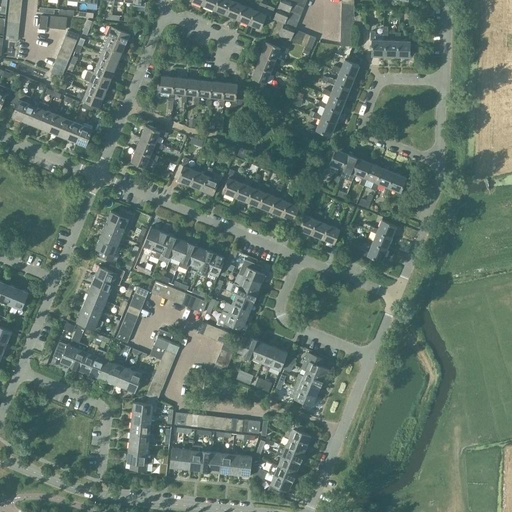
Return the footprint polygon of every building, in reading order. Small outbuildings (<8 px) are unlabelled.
[(203,0),(202,5),(214,10),(217,2),(217,0),(203,0)] [(214,10),(225,14),(228,7),(231,0),(217,0),(217,2),(214,10)] [(231,0),(228,7),(225,14),(237,19),(240,12),(243,5),(241,4),(242,0),(231,0)] [(237,19),(248,24),(251,17),(254,9),(253,9),(245,6),(247,3),(248,3),(249,0),(242,0),(241,4),(243,5),(240,12),(237,19)] [(251,17),(248,24),(260,29),(263,22),(266,14),(257,10),(260,3),(261,3),(262,0),(256,0),(256,1),(253,9),(254,9),(251,17)] [(288,13),(290,10),(293,3),(287,1),(285,0),(281,0),(278,9),(288,13)] [(290,10),(301,15),(304,8),(298,5),(293,3),(290,10)] [(278,9),(274,19),(277,20),(284,23),(287,18),(288,13),(278,9)] [(287,18),(298,22),(301,15),(290,10),(288,13),(287,18)] [(40,27),(47,28),(49,16),(41,15),(40,27)] [(287,18),(284,23),(284,25),(295,29),(298,22),(287,18)] [(106,35),(108,36),(127,43),(131,34),(109,25),(106,35)] [(279,36),(291,40),(295,29),(284,25),(279,36)] [(384,56),(397,56),(397,41),(396,41),(388,41),(388,26),(383,26),(383,40),(385,40),(384,56)] [(291,40),(296,42),(300,31),(295,29),(291,40)] [(68,30),(66,35),(77,40),(79,35),(68,30)] [(296,42),(301,44),(305,33),(300,31),(296,42)] [(371,55),(384,56),(385,40),(383,40),(375,40),(375,32),(371,32),(371,40),(372,40),(371,55)] [(301,44),(307,47),(311,36),(305,33),(301,44)] [(397,41),(397,56),(410,57),(410,41),(400,41),(400,33),(396,33),(396,41),(397,41)] [(66,35),(64,40),(75,45),(77,40),(66,35)] [(108,36),(105,45),(122,52),(126,43),(108,36)] [(311,36),(307,47),(312,49),(316,38),(311,36)] [(268,38),(261,54),(276,60),(277,58),(280,50),(287,54),(289,49),(280,46),(280,47),(279,47),(282,40),(275,37),(274,40),(268,38)] [(64,40),(62,46),(73,50),(75,45),(64,40)] [(105,45),(101,54),(119,61),(122,52),(105,45)] [(62,46),(59,51),(71,55),(73,50),(62,46)] [(59,51),(57,56),(69,61),(71,55),(59,51)] [(101,54),(97,63),(115,70),(119,61),(101,54)] [(261,54),(257,65),(272,71),(272,70),(275,62),(282,65),(284,61),(277,58),(276,60),(261,54)] [(57,56),(55,61),(66,66),(69,61),(57,56)] [(340,71),(354,77),(359,65),(354,63),(352,62),(345,60),(345,59),(341,69),(334,66),(333,70),(339,73),(340,71)] [(55,61),(53,66),(64,71),(66,66),(55,61)] [(97,63),(94,72),(111,79),(115,70),(97,63)] [(272,71),(257,65),(252,77),(267,83),(270,74),(278,77),(279,73),(272,70),(272,71)] [(64,71),(53,66),(51,72),(62,77),(64,71)] [(111,79),(94,72),(88,70),(84,79),(90,82),(90,81),(107,88),(111,79)] [(335,83),(350,89),(354,77),(340,71),(339,73),(336,80),(328,77),(327,81),(327,82),(334,85),(335,83)] [(160,91),(170,92),(168,109),(173,109),(174,93),(173,93),(175,77),(162,76),(160,91)] [(187,79),(175,77),(173,93),(174,93),(182,94),(181,102),(186,102),(187,94),(185,94),(187,79)] [(200,80),(187,79),(185,94),(187,94),(195,95),(194,103),(199,104),(199,96),(198,96),(200,80)] [(212,81),(200,80),(198,96),(199,96),(207,97),(207,104),(211,104),(212,97),(210,97),(212,81)] [(90,82),(86,90),(104,97),(107,88),(90,81),(90,82)] [(225,83),(212,81),(210,97),(212,97),(220,98),(219,105),(224,106),(225,99),(223,99),(225,83)] [(0,109),(3,103),(4,99),(9,101),(14,89),(0,83),(0,109)] [(238,84),(225,83),(223,99),(225,99),(232,100),(232,108),(236,108),(237,100),(236,100),(238,84)] [(330,94),(345,100),(350,89),(335,83),(334,85),(331,92),(323,89),(322,93),(329,96),(330,94)] [(104,97),(86,90),(82,100),(100,107),(104,97)] [(12,116),(22,120),(29,103),(28,103),(31,97),(15,91),(11,102),(17,104),(12,116)] [(329,96),(326,104),(319,101),(318,105),(325,108),(325,106),(340,112),(345,100),(330,94),(329,96)] [(31,124),(38,106),(39,103),(35,101),(33,105),(29,103),(22,120),(31,124)] [(31,124),(40,128),(47,110),(38,106),(31,124)] [(325,108),(321,115),(315,112),(313,116),(320,120),(320,118),(335,124),(340,112),(325,106),(325,108)] [(40,128),(49,131),(56,114),(47,110),(40,128)] [(49,131),(58,135),(65,117),(56,114),(49,131)] [(58,135),(67,139),(74,121),(65,117),(58,135)] [(320,120),(317,127),(310,124),(308,128),(316,131),(317,130),(325,134),(329,135),(331,136),(335,124),(320,118),(320,120)] [(67,139),(76,142),(83,125),(74,121),(67,139)] [(83,125),(76,142),(85,146),(94,125),(84,121),(83,125)] [(287,129),(295,132),(297,126),(289,123),(287,129)] [(169,134),(168,133),(160,130),(159,131),(146,125),(141,137),(155,143),(163,146),(163,145),(171,148),(172,145),(165,141),(157,138),(159,134),(167,137),(173,140),(175,136),(177,131),(172,128),(169,134)] [(141,137),(136,149),(150,155),(151,153),(154,145),(162,149),(163,146),(155,143),(141,137)] [(228,143),(226,152),(234,154),(236,145),(228,143)] [(238,155),(245,158),(248,150),(241,147),(238,155)] [(150,155),(136,149),(131,161),(145,167),(150,157),(157,160),(159,157),(151,153),(150,155)] [(342,169),(348,154),(336,149),(330,164),(339,168),(336,175),(334,181),(338,183),(341,177),(344,169),(342,169)] [(354,173),(360,159),(348,154),(342,169),(344,169),(351,172),(348,179),(352,181),(355,174),(354,173)] [(177,180),(189,185),(195,170),(194,169),(187,166),(189,159),(185,157),(182,164),(183,165),(177,180)] [(365,178),(371,163),(360,159),(354,173),(355,174),(363,177),(360,184),(364,186),(367,179),(365,178)] [(189,185),(201,189),(207,175),(205,174),(198,171),(201,164),(197,162),(194,169),(195,170),(189,185)] [(377,183),(383,168),(371,163),(365,178),(367,179),(374,182),(371,189),(376,191),(379,184),(377,183)] [(207,175),(201,189),(206,191),(205,192),(213,195),(218,183),(219,183),(222,176),(211,172),(213,169),(208,167),(205,174),(207,175)] [(379,184),(386,186),(383,194),(387,195),(390,188),(389,188),(395,173),(383,168),(377,183),(379,184)] [(223,192),(235,197),(241,182),(239,181),(232,178),(235,171),(230,169),(227,177),(229,177),(223,192)] [(390,188),(398,191),(395,198),(399,200),(402,192),(401,191),(404,184),(410,187),(414,185),(413,180),(406,178),(406,177),(395,173),(389,188),(390,188)] [(235,197),(246,201),(252,187),(251,186),(243,183),(246,176),(242,174),(239,181),(241,182),(235,197)] [(246,201),(258,206),(264,192),(262,191),(255,188),(258,180),(254,179),(251,186),(252,187),(246,201)] [(270,211),(281,216),(287,201),(286,200),(278,197),(281,190),(283,184),(279,183),(277,188),(274,196),(276,196),(270,211)] [(258,206),(270,211),(276,196),(274,196),(267,193),(270,185),(265,184),(262,191),(264,192),(258,206)] [(287,201),(281,216),(293,220),(299,206),(290,202),(293,195),(289,193),(286,200),(287,201)] [(359,205),(368,209),(371,202),(361,198),(359,205)] [(298,229),(310,234),(316,219),(315,218),(308,215),(310,208),(306,206),(303,214),(304,214),(298,229)] [(111,211),(107,221),(125,228),(129,218),(131,219),(134,213),(121,208),(118,214),(111,211)] [(310,234),(322,239),(328,224),(327,223),(319,220),(322,213),(318,211),(315,218),(316,219),(310,234)] [(328,224),(322,239),(334,243),(340,229),(331,225),(334,218),(329,216),(327,223),(328,224)] [(382,220),(378,229),(371,226),(365,224),(363,228),(369,230),(376,233),(377,232),(391,238),(396,225),(382,220)] [(107,221),(103,230),(121,237),(125,228),(107,221)] [(143,245),(153,249),(160,231),(151,227),(143,245)] [(103,230),(100,239),(117,246),(121,237),(103,230)] [(156,255),(160,257),(162,253),(170,235),(160,231),(153,249),(157,251),(156,255)] [(376,233),(373,241),(366,238),(364,242),(371,245),(372,243),(387,249),(391,238),(377,232),(376,233)] [(171,257),(172,257),(179,239),(170,235),(162,253),(160,257),(159,260),(168,263),(171,257)] [(117,246),(100,239),(96,249),(102,251),(101,256),(117,262),(119,255),(115,253),(117,246)] [(172,257),(181,261),(188,242),(179,239),(172,257)] [(188,269),(190,264),(197,246),(188,242),(181,261),(179,265),(188,269)] [(371,245),(368,252),(361,249),(359,254),(368,257),(368,256),(382,261),(387,249),(372,243),(371,245)] [(190,264),(199,268),(207,250),(197,246),(190,264)] [(197,273),(207,277),(216,254),(207,250),(199,268),(197,273)] [(216,254),(207,277),(216,280),(225,257),(216,254)] [(239,274),(243,276),(261,283),(265,274),(261,272),(263,267),(245,259),(239,274)] [(99,266),(95,275),(114,283),(118,273),(99,266)] [(95,275),(92,285),(110,292),(114,283),(95,275)] [(243,276),(239,285),(257,292),(261,283),(243,276)] [(219,280),(217,287),(221,288),(224,289),(226,284),(223,283),(224,282),(219,280)] [(151,292),(161,296),(166,285),(156,281),(151,292)] [(0,292),(0,299),(9,304),(16,288),(4,283),(0,292)] [(92,285),(88,294),(106,301),(110,292),(92,285)] [(161,296),(166,298),(171,287),(166,285),(161,296)] [(231,292),(236,294),(254,302),(257,292),(239,285),(237,290),(232,288),(231,292)] [(138,287),(135,293),(146,297),(149,291),(138,287)] [(166,298),(172,300),(176,289),(171,287),(166,298)] [(16,288),(9,304),(22,309),(28,293),(16,288)] [(172,300),(177,302),(181,291),(176,289),(172,300)] [(177,302),(182,304),(186,293),(181,291),(177,302)] [(135,293),(130,305),(141,310),(146,297),(135,293)] [(182,304),(187,307),(191,295),(186,293),(182,304)] [(88,294),(84,303),(103,311),(106,301),(88,294)] [(236,294),(232,304),(250,311),(254,302),(236,294)] [(187,307),(192,309),(197,298),(191,295),(187,307)] [(192,309),(197,311),(202,300),(197,298),(192,309)] [(212,298),(209,305),(213,307),(213,306),(216,307),(218,301),(212,298)] [(202,300),(197,311),(203,313),(207,302),(202,300)] [(84,303),(80,312),(99,320),(103,311),(84,303)] [(232,304),(228,313),(246,320),(250,311),(232,304)] [(130,305),(127,312),(138,316),(141,310),(130,305)] [(246,320),(228,313),(223,310),(220,318),(219,317),(216,324),(220,326),(220,325),(228,328),(230,325),(242,330),(246,320)] [(99,320),(80,312),(77,322),(95,329),(99,331),(103,322),(99,320)] [(127,312),(125,319),(136,323),(138,316),(127,312)] [(4,317),(1,324),(7,326),(10,319),(4,317)] [(125,319),(122,325),(133,330),(136,323),(125,319)] [(63,330),(72,333),(75,325),(67,322),(63,330)] [(198,333),(204,336),(209,325),(202,322),(198,333)] [(133,330),(122,325),(117,338),(128,343),(133,330)] [(204,336),(210,338),(215,327),(209,325),(204,336)] [(0,326),(0,340),(6,343),(11,331),(0,326)] [(78,326),(74,335),(81,337),(83,333),(85,328),(78,326)] [(210,338),(217,341),(221,330),(215,327),(210,338)] [(160,329),(152,350),(163,354),(165,349),(169,339),(171,334),(160,329)] [(224,344),(221,349),(233,354),(235,348),(225,344),(229,333),(221,330),(217,341),(224,344)] [(95,338),(97,338),(95,343),(91,342),(86,351),(79,369),(88,373),(96,355),(95,355),(99,345),(101,340),(102,340),(103,336),(97,333),(95,338)] [(183,339),(171,334),(169,339),(181,343),(183,339)] [(243,355),(252,359),(259,340),(250,337),(249,339),(244,337),(237,352),(243,354),(243,355)] [(169,339),(165,349),(176,354),(181,343),(169,339)] [(252,359),(261,362),(269,344),(259,340),(252,359)] [(70,366),(77,348),(67,344),(67,345),(59,342),(54,355),(61,359),(60,362),(70,366)] [(79,369),(86,351),(88,346),(79,343),(77,348),(70,366),(79,369)] [(261,362),(270,366),(278,348),(269,344),(261,362)] [(278,348),(270,366),(280,370),(288,352),(278,348)] [(88,373),(98,377),(105,359),(108,353),(98,349),(96,355),(88,373)] [(165,349),(163,354),(174,359),(176,354),(165,349)] [(221,349),(219,354),(231,359),(233,354),(221,349)] [(150,355),(161,360),(163,354),(152,350),(150,355)] [(301,368),(306,370),(324,378),(327,368),(322,366),(325,359),(307,352),(301,368)] [(163,354),(161,360),(172,364),(174,359),(163,354)] [(219,354),(217,359),(229,363),(231,359),(219,354)] [(289,358),(287,363),(293,365),(296,358),(289,355),(288,357),(289,358)] [(98,377),(107,381),(114,363),(105,359),(98,377)] [(217,359),(215,364),(227,369),(229,363),(217,359)] [(161,360),(159,364),(170,369),(172,364),(161,360)] [(107,381),(116,384),(124,366),(114,363),(107,381)] [(293,365),(287,363),(284,369),(288,371),(291,370),(293,365)] [(159,364),(157,369),(168,374),(170,369),(159,364)] [(227,369),(215,364),(213,369),(225,374),(227,369)] [(116,384),(125,388),(133,370),(124,366),(116,384)] [(156,374),(155,375),(166,379),(168,374),(157,369),(156,374)] [(133,370),(125,388),(135,392),(142,374),(133,370)] [(237,379),(242,381),(246,372),(240,370),(237,379)] [(298,373),(297,378),(320,387),(324,378),(306,370),(304,375),(298,373)] [(150,371),(147,378),(153,380),(155,375),(156,374),(150,371)] [(246,372),(242,381),(250,384),(254,375),(246,372)] [(155,375),(153,380),(164,384),(166,379),(155,375)] [(255,386),(261,389),(264,380),(259,377),(255,386)] [(297,378),(293,387),(316,396),(320,387),(297,378)] [(153,380),(151,385),(162,389),(164,384),(153,380)] [(264,380),(261,389),(268,392),(272,383),(264,380)] [(151,385),(149,390),(160,395),(162,389),(151,385)] [(316,396),(293,387),(292,386),(290,392),(292,393),(290,397),(312,406),(316,396)] [(160,395),(149,390),(147,395),(158,400),(160,395)] [(134,402),(133,412),(152,414),(153,404),(134,402)] [(133,412),(132,422),(151,424),(152,414),(133,412)] [(175,424),(186,425),(188,413),(176,412),(175,424)] [(202,427),(214,428),(215,416),(204,415),(202,427)] [(249,420),(247,432),(259,433),(260,421),(249,420)] [(284,437),(289,439),(289,437),(307,445),(311,435),(304,432),(306,426),(291,420),(284,437)] [(132,422),(131,432),(150,434),(151,424),(132,422)] [(131,432),(129,442),(149,444),(150,434),(131,432)] [(289,439),(286,447),(303,454),(307,445),(289,437),(289,439)] [(129,442),(128,452),(148,454),(149,444),(129,442)] [(276,453),(282,456),(300,463),(303,454),(286,447),(279,444),(276,453)] [(170,467),(180,468),(182,448),(172,447),(170,467)] [(180,468),(190,469),(192,449),(182,448),(180,468)] [(190,469),(200,470),(202,450),(192,449),(190,469)] [(200,470),(210,471),(212,451),(202,450),(200,470)] [(210,471),(220,472),(222,453),(212,451),(210,471)] [(148,454),(128,452),(127,462),(130,463),(129,470),(146,472),(147,464),(146,464),(147,463),(152,464),(153,455),(148,454)] [(220,472),(230,473),(232,454),(222,453),(220,472)] [(230,473),(240,474),(242,455),(232,454),(230,473)] [(242,455),(240,474),(250,476),(252,456),(242,455)] [(282,456),(278,465),(296,472),(300,463),(282,456)] [(268,472),(274,474),(292,482),(296,472),(278,465),(272,463),(268,472)] [(292,482),(274,474),(270,484),(268,491),(282,497),(285,490),(288,491),(292,482)]
